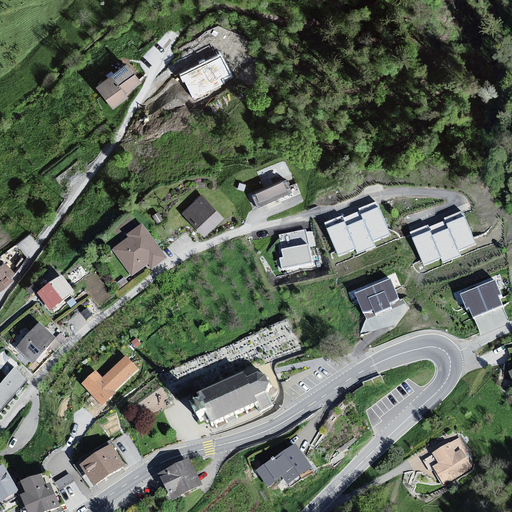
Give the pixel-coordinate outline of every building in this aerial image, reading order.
[(221,54),(180,74),(191,96),(232,77),(221,54)] [(124,60),(93,83),(111,107),(127,96),(124,92),(140,81),(124,60)] [(283,178),(249,194),(254,206),(289,190),(283,178)] [(202,193),(181,212),(203,235),(223,217),(202,193)] [(376,201),(359,208),(360,211),(372,242),(390,235),(376,201)] [(360,211),(343,218),(355,249),(356,251),(373,244),(372,242),(360,211)] [(462,211),(445,218),(446,220),(458,251),(476,244),(462,211)] [(342,216),(324,222),(338,256),(355,249),(343,218),(342,216)] [(446,220),(428,227),(441,259),(442,261),(459,254),(458,251),(446,220)] [(131,237),(113,249),(131,275),(148,263),(151,267),(166,257),(144,225),(129,235),(131,237)] [(428,225),(410,232),(424,265),(441,259),(428,227),(428,225)] [(309,246),(283,251),(284,259),(281,260),(283,270),(313,264),(309,246)] [(3,258),(0,260),(0,283),(12,270),(3,258)] [(63,277),(40,295),(51,310),(75,292),(63,277)] [(392,282),(359,296),(365,311),(375,307),(377,313),(390,307),(387,301),(398,297),(392,282)] [(495,282),(462,296),(468,312),(478,308),(480,313),(493,308),(491,302),(501,297),(495,282)] [(40,325),(18,349),(32,363),(55,339),(40,325)] [(137,339),(132,343),(137,348),(141,344),(137,339)] [(96,373),(83,386),(101,405),(139,369),(126,356),(102,379),(96,373)] [(15,367),(0,385),(0,412),(26,381),(15,367)] [(256,398),(265,394),(268,385),(265,379),(257,377),(248,381),(245,374),(200,394),(204,403),(197,407),(203,419),(212,415),(216,425),(259,405),(256,398)] [(460,437),(433,454),(438,463),(433,466),(444,484),(472,467),(464,453),(468,451),(460,437)] [(110,445),(80,464),(96,488),(125,468),(110,445)] [(298,445),(255,473),(266,489),(281,480),(286,488),(314,470),(298,445)] [(193,462),(161,477),(173,503),(204,488),(193,462)] [(5,467),(0,470),(0,499),(3,504),(21,492),(5,467)] [(437,473),(409,469),(406,488),(434,492),(437,473)] [(69,474),(55,482),(60,489),(74,481),(69,474)] [(22,497),(28,511),(41,511),(60,504),(54,492),(48,490),(42,475),(23,483),(28,494),(22,497)]
